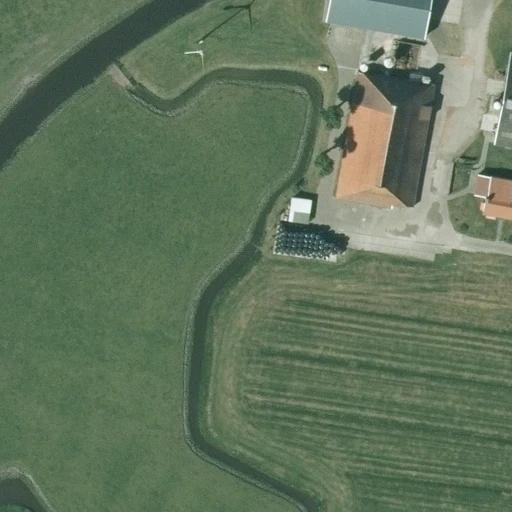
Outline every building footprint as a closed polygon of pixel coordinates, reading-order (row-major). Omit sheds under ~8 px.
[(424,38),(430,0),(328,0),(325,21),(424,38)] [(240,30),(237,54),(249,55),(249,57),(288,61),(291,33),(252,29),(252,31),(240,30)] [(494,140),(511,143),(511,56),(509,56),(494,140)] [(335,198),(391,208),(392,204),(412,208),(433,85),(357,72),(335,198)] [(485,197),(482,213),(511,218),(511,192),(511,193),(511,189),(511,180),(491,177),(478,175),(474,195),(485,197)] [(292,188),(290,215),(310,217),(312,190),(292,188)]
